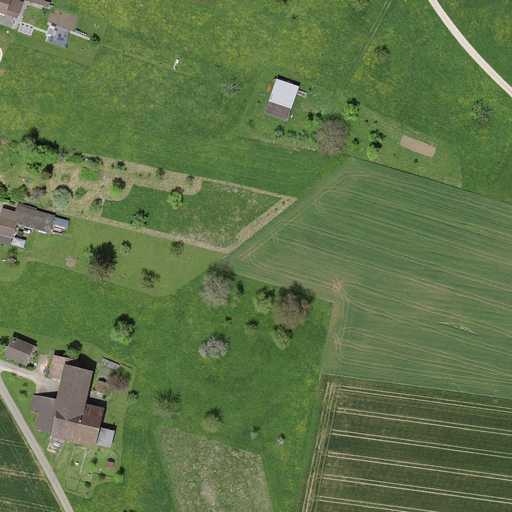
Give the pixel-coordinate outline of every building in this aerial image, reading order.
[(0,0),(0,12),(6,15),(10,0),(0,0)] [(18,0),(10,0),(6,15),(17,19),(23,2),(18,0)] [(277,79),(265,113),(287,121),(299,87),(277,79)] [(2,208),(0,215),(0,234),(12,238),(13,238),(17,224),(50,233),(53,224),(55,217),(55,216),(36,210),(37,208),(18,203),(16,212),(2,208)] [(70,221),(55,217),(53,224),(68,228),(70,221)] [(0,242),(11,245),(12,238),(0,234),(0,242)] [(18,238),(14,237),(12,244),(24,247),(26,240),(21,239),(18,238)] [(13,336),(5,357),(27,366),(35,345),(13,336)] [(49,376),(61,379),(65,364),(79,367),(80,360),(54,355),(49,376)] [(52,433),(51,437),(96,447),(96,444),(100,427),(105,408),(86,404),(94,371),(79,367),(65,364),(61,379),(57,399),(34,394),(30,411),(39,414),(36,429),(52,433)] [(99,381),(95,391),(107,395),(110,384),(99,381)] [(115,431),(100,427),(96,444),(112,447),(115,431)]
